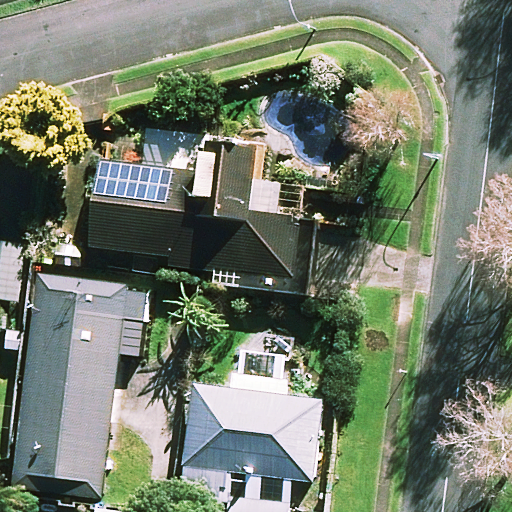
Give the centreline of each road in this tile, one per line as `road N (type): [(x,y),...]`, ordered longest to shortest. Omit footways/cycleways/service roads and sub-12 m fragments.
road 1 (residential): [(503,0),(443,511)]
road 2 (residential): [(0,67),(309,0)]
